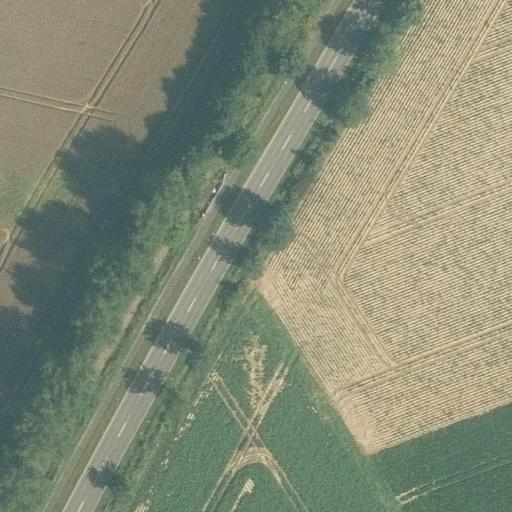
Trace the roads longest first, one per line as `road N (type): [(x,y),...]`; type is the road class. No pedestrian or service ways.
road 1 (secondary): [(77,511),(369,0)]
road 2 (track): [(304,0),(21,511)]
road 3 (track): [(0,423),(237,0)]
road 4 (track): [(395,511),(255,305)]
